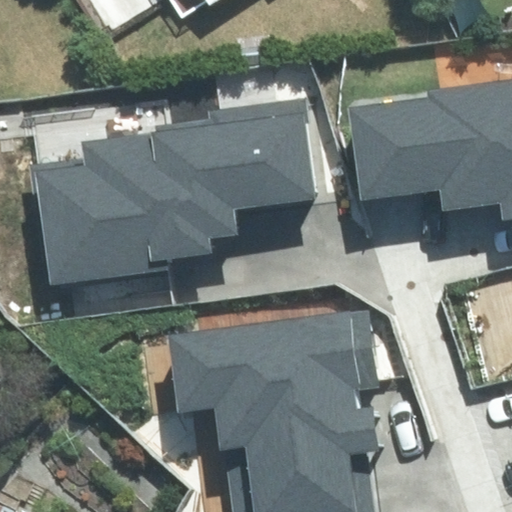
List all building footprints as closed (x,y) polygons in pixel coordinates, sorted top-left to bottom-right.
[(226,0),(163,0),(169,9),(183,0),(191,0),(200,16),(226,0)] [(511,72),(360,87),(370,192),(450,184),(452,203),(509,197),(511,212),(511,211),(511,72)] [(324,195),(313,92),(160,108),(162,124),(94,132),(96,149),(38,155),(52,278),(180,264),(179,254),(224,249),(222,232),(248,229),(246,203),(324,195)] [(373,301),(178,328),(190,408),(226,403),(240,511),(384,511),(374,442),(387,440),(381,398),(369,400),(367,381),(383,379),(373,301)] [(29,511),(11,503),(7,511),(29,511)]
